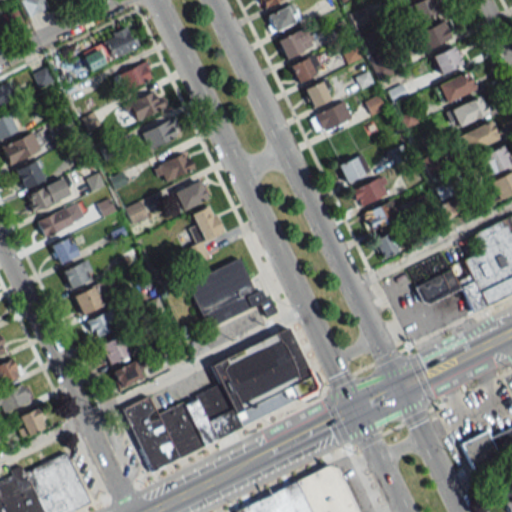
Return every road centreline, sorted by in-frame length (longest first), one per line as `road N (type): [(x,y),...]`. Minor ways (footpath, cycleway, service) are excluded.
road 1 (residential): [(127,511),(0,248)]
road 2 (tertiary): [(237,174),(352,411)]
road 3 (tertiary): [(398,388),(283,151)]
road 4 (tertiary): [(152,0),(237,174)]
road 5 (tertiary): [(283,151),(209,0)]
road 6 (tertiary): [(458,511),(398,388)]
road 7 (residential): [(0,59),(118,0)]
road 8 (secondary): [(264,455),(150,511)]
